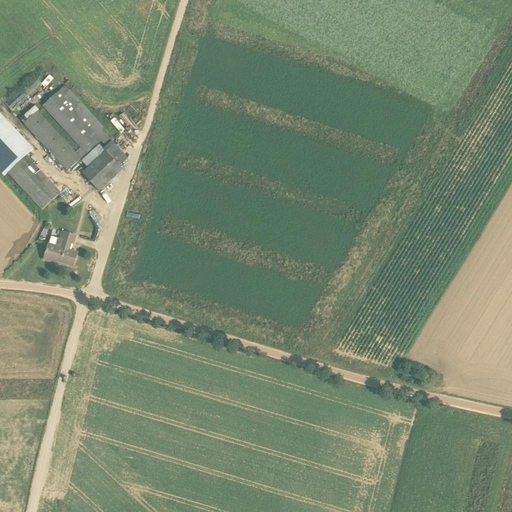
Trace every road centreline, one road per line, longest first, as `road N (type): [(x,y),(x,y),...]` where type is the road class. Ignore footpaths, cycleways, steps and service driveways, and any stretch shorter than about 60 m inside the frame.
road 1 (unclassified): [(511,416),(386,388),(86,298)]
road 2 (track): [(86,298),(33,511)]
road 3 (unclassified): [(86,298),(140,138)]
road 4 (track): [(140,138),(183,0)]
